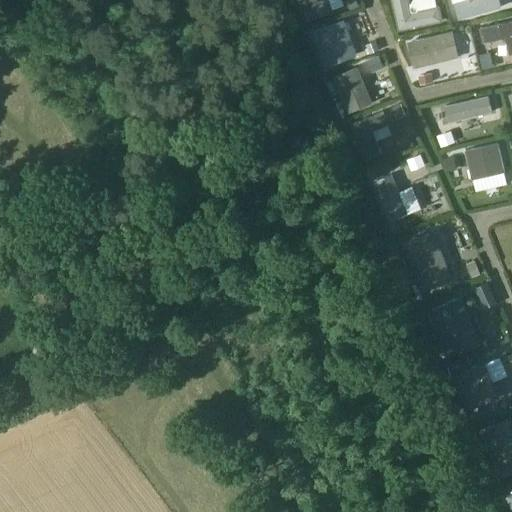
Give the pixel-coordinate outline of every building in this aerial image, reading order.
[(333,12),(328,0),(299,0),(308,22),(333,12)] [(356,0),(346,0),(351,10),(359,7),(356,0)] [(391,0),(398,32),(443,22),(439,6),(412,12),(409,0),(391,0)] [(499,0),(466,0),(455,3),(459,19),(501,7),(499,0)] [(344,20),(313,31),(326,66),(357,55),(344,20)] [(511,21),(479,29),(483,43),(505,38),(509,55),(511,54),(511,21)] [(452,32),(407,42),(414,70),(458,59),(452,32)] [(376,41),(366,45),(370,54),(379,50),(376,41)] [(379,55),(366,60),(371,73),(384,67),(379,55)] [(333,77),(349,114),(372,104),(357,67),(333,77)] [(420,84),(433,82),(432,73),(419,75),(420,84)] [(489,96),(446,106),(449,122),(492,112),(489,96)] [(406,115),(402,103),(393,107),(398,118),(406,115)] [(354,124),(368,159),(382,154),(373,132),(389,125),(383,111),(354,124)] [(451,131),(437,136),(441,147),(455,142),(451,131)] [(472,180),(473,179),(504,172),(506,172),(499,142),(465,150),(472,180)] [(421,155),(407,160),(411,171),(425,165),(421,155)] [(447,172),(456,170),(453,157),(444,159),(447,172)] [(392,174),(378,180),(394,220),(408,214),(392,174)] [(406,246),(426,295),(455,283),(436,234),(406,246)] [(472,278),(481,274),(475,261),(466,264),(472,278)] [(476,288),(481,299),(492,294),(487,283),(476,288)] [(461,298),(431,310),(450,355),(465,348),(462,341),(477,335),(461,298)] [(485,363),(458,374),(471,406),(479,405),(485,401),(498,395),(485,363)] [(494,424),(481,430),(499,477),(511,471),(511,430),(511,429),(498,435),(494,424)]
